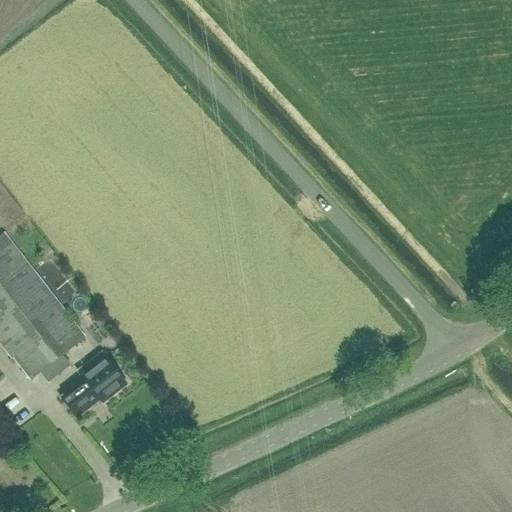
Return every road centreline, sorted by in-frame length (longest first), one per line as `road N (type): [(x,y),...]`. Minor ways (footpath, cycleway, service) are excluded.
road 1 (unclassified): [(456,349),(133,0)]
road 2 (tertiary): [(109,511),(456,349)]
